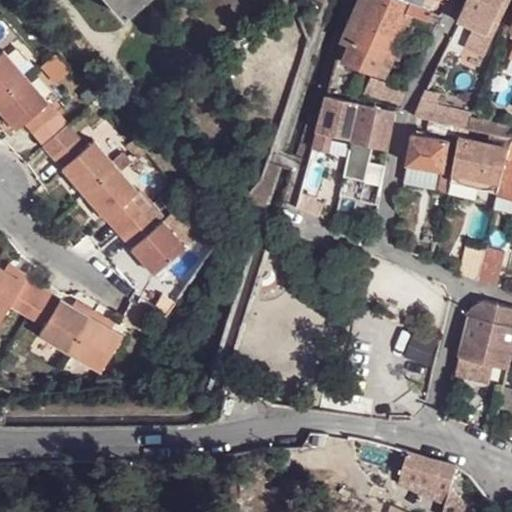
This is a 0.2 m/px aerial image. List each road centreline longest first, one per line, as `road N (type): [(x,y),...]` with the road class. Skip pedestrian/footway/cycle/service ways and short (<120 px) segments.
road 1 (residential): [(427,437),(270,421),(200,441),(0,446)]
road 2 (residential): [(382,250),(407,107),(456,0)]
road 3 (residential): [(464,287),(427,437)]
